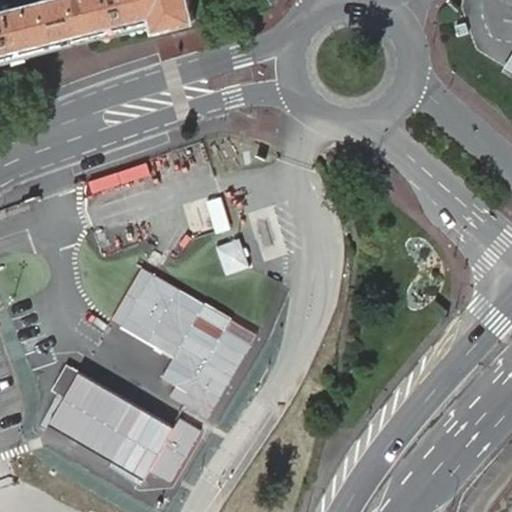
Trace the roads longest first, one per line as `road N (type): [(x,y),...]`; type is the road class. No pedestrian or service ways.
road 1 (unknown): [(322,117),(305,131),(298,168),(307,266),(300,314),(192,511)]
road 2 (secondary): [(0,179),(232,97),(264,93),(307,105)]
road 3 (secondary): [(301,26),(242,55),(0,140)]
road 4 (primary): [(511,301),(390,445),(345,511)]
road 5 (secondary): [(361,124),(388,138),(511,248)]
road 6 (primary): [(401,511),(511,384)]
road 7 (secondary): [(511,168),(413,75)]
road 8 (secondary): [(413,75),(408,35),(395,18),(367,2),(335,2)]
